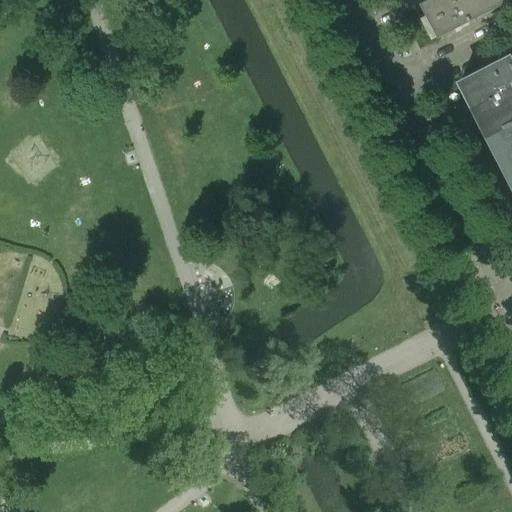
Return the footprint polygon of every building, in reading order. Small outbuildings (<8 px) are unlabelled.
[(482,0),(424,0),(418,3),(436,38),(488,11),(482,0)] [(482,0),(488,11),(508,0),(482,0)] [(511,72),(505,59),(459,83),(471,106),(509,86),(510,88),(511,87),(511,72)] [(509,86),(471,106),(485,134),(511,120),(511,91),(510,88),(509,86)] [(511,120),(485,134),(500,163),(511,156),(511,120)] [(511,156),(500,163),(511,185),(511,156)]
